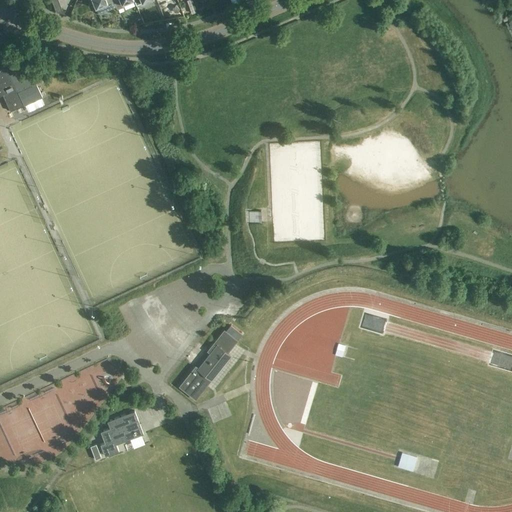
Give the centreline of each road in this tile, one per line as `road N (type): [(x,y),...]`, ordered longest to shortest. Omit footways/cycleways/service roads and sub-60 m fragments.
road 1 (unclassified): [(0,16),(85,42),(146,49),(204,38),(297,0)]
road 2 (unclassified): [(0,399),(118,345),(147,374)]
